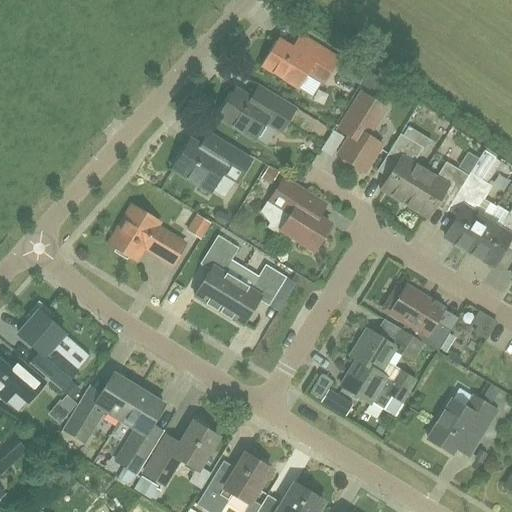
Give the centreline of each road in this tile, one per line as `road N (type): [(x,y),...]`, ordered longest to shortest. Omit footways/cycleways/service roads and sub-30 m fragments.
road 1 (residential): [(262,409),(114,319),(31,243)]
road 2 (residential): [(99,164),(240,0)]
road 3 (residential): [(262,409),(370,232)]
road 4 (residential): [(430,511),(262,409)]
road 5 (residential): [(511,321),(370,232)]
road 6 (residential): [(99,164),(0,83)]
